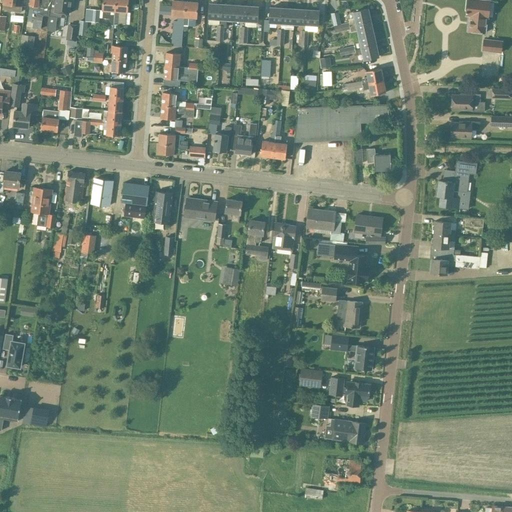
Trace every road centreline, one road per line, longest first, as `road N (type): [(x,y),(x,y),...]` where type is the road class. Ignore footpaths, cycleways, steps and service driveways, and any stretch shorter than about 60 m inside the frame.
road 1 (tertiary): [(380,488),(409,198)]
road 2 (residential): [(409,198),(136,166)]
road 3 (tertiary): [(409,198),(409,100),(388,0)]
road 4 (residential): [(136,166),(151,0)]
road 5 (residential): [(136,166),(0,150)]
road 6 (residential): [(511,501),(380,488)]
